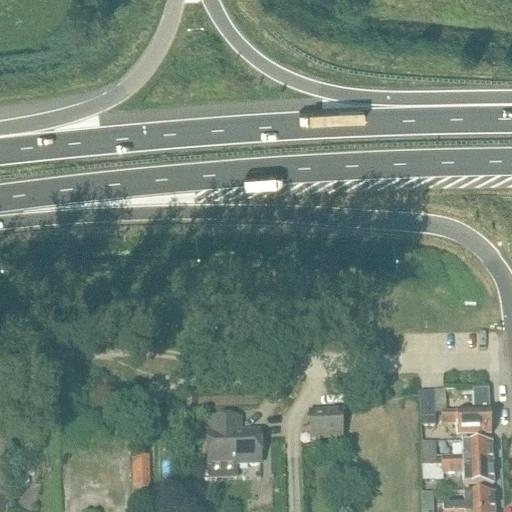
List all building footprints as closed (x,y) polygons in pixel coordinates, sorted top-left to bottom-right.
[(456,438),(491,436),(489,390),(473,391),(474,413),(441,415),(441,426),(455,425),(456,438)] [(419,392),(419,396),(421,427),(435,426),(434,392),(419,392)] [(343,412),(340,412),(309,413),(311,440),(342,439),(341,413),(343,413),(343,412)] [(204,462),(204,481),(205,481),(238,480),(238,466),(239,466),(260,465),(259,433),(240,434),(240,433),(239,420),(209,421),(209,434),(209,435),(207,435),(208,461),(207,462),(204,462)] [(434,444),(420,444),(421,468),(435,468),(435,460),(434,444)] [(441,468),(492,466),(491,444),(461,446),(462,458),(441,459),(441,468)] [(146,454),(130,455),(131,489),(146,489),(146,454)] [(435,468),(421,468),(421,482),(441,482),(441,476),(462,475),(463,488),(473,488),(493,487),(492,466),(441,468),(435,468)] [(431,494),(421,494),(421,511),(433,511),(433,493),(431,494)] [(442,511),(493,511),(493,495),(462,496),(463,508),(442,508),(442,511)]
